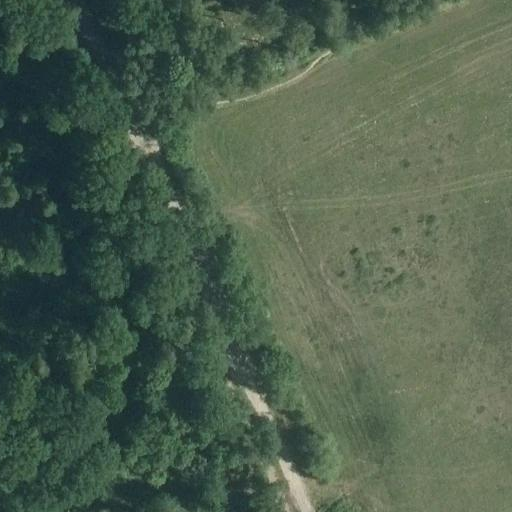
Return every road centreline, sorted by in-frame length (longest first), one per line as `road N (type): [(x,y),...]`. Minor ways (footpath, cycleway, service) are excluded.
road 1 (track): [(426,0),(138,133)]
road 2 (track): [(236,354),(0,456)]
road 3 (track): [(138,133),(236,354)]
road 4 (track): [(308,511),(236,354)]
road 5 (track): [(138,133),(71,0)]
